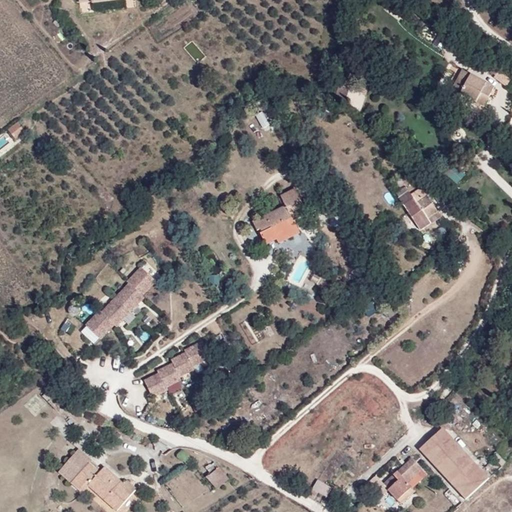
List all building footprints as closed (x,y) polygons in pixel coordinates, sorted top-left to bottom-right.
[(511,79),(511,75),(501,68),(500,70),(495,66),(490,72),(508,85),(511,79)] [(495,88),(462,70),(449,96),(457,101),(461,93),(484,106),(495,88)] [(19,123),(9,131),(16,140),(26,132),(19,123)] [(441,216),(421,187),(411,194),(413,198),(403,205),(421,231),(441,216)] [(293,220),(307,213),(295,189),(281,196),(286,206),(253,223),(257,231),(261,229),(263,233),(261,235),(266,244),(277,239),(278,242),(299,231),(293,220)] [(143,266),(89,325),(105,340),(159,281),(143,266)] [(183,353),(185,356),(192,370),(206,363),(198,346),(183,353)] [(170,363),(172,367),(178,379),(193,372),(192,370),(185,356),(170,363)] [(157,374),(158,377),(165,390),(180,383),(178,379),(172,367),(157,374)] [(158,377),(144,383),(153,400),(166,393),(165,390),(158,377)] [(60,386),(55,392),(73,411),(79,406),(60,386)] [(480,477),(484,473),(443,428),(420,450),(461,494),(465,490),(428,450),(443,437),(480,477)] [(489,478),(484,473),(480,477),(443,437),(428,450),(465,490),(461,494),(466,500),(489,478)] [(82,451),(79,454),(89,463),(92,460),(82,451)] [(89,463),(79,454),(62,473),(83,492),(89,486),(117,511),(132,495),(123,488),(125,485),(124,485),(105,467),(101,473),(89,463)] [(412,458),(397,472),(405,480),(420,466),(412,458)] [(420,466),(405,480),(408,484),(423,470),(420,466)] [(213,485),(225,474),(219,468),(207,478),(213,485)] [(399,500),(412,488),(408,484),(405,480),(397,472),(384,485),(399,500)] [(230,479),(225,474),(213,485),(218,490),(230,479)] [(123,488),(132,495),(137,489),(127,480),(124,485),(125,485),(123,488)] [(317,482),(313,489),(319,493),(327,497),(331,491),(317,482)] [(415,491),(412,488),(399,500),(402,504),(415,491)] [(319,493),(313,489),(308,497),(314,501),(319,493)]
